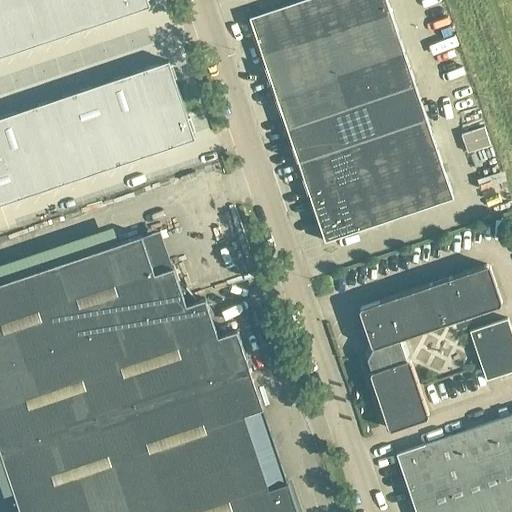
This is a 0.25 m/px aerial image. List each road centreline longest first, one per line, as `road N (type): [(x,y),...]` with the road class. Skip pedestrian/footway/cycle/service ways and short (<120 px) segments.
road 1 (unclassified): [(375,511),(202,0)]
road 2 (unknown): [(511,265),(491,250),(466,250),(308,312)]
road 3 (unknown): [(354,447),(511,385)]
